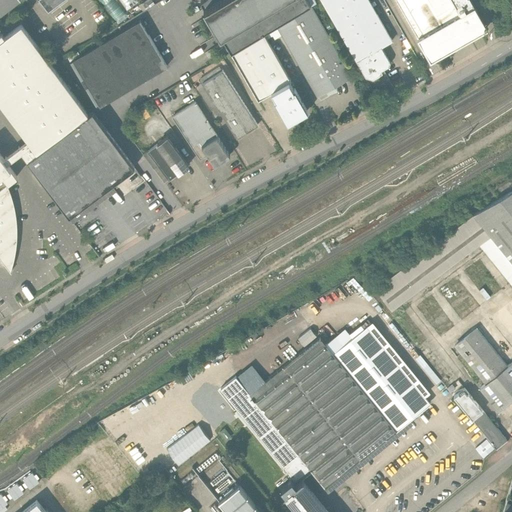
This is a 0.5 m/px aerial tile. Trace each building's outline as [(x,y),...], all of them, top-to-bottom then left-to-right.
[(0,0),(0,18),(20,4),(17,0),(0,0)] [(39,0),(48,10),(61,0),(39,0)] [(97,0),(115,24),(126,16),(123,11),(137,0),(97,0)] [(231,52),(276,25),(310,6),(310,5),(306,0),(202,0),(200,2),(204,8),(203,9),(208,17),(209,16),(216,28),(212,30),(216,36),(219,35),(223,43),(224,42),(230,52),(231,52)] [(321,0),(356,61),(356,60),(365,77),(372,78),(382,73),(380,70),(389,65),(389,62),(381,47),(392,41),(368,0),(321,0)] [(395,0),(430,60),(439,55),(445,51),(461,42),(469,38),(485,28),(469,0),(395,0)] [(276,25),(281,34),(317,97),(352,77),(311,6),(310,6),(276,25)] [(139,21),(70,63),(97,108),(167,66),(139,21)] [(22,152),(27,160),(88,115),(21,25),(4,38),(1,34),(0,34),(0,103),(27,140),(30,144),(21,151),(22,152)] [(276,25),(231,52),(258,100),(271,92),(275,99),(274,100),(287,122),(307,111),(294,88),(293,89),(289,82),(290,81),(266,38),(271,35),(274,39),(281,34),(276,25)] [(222,70),(201,83),(237,139),(258,125),(222,70)] [(195,102),(171,116),(199,160),(207,155),(214,166),(230,156),(195,102)] [(27,160),(69,217),(134,168),(92,111),(88,115),(27,160)] [(167,137),(147,151),(158,166),(169,180),(188,166),(167,137)] [(10,154),(3,159),(6,163),(13,158),(22,152),(21,151),(30,144),(27,140),(10,154)] [(158,166),(147,151),(143,155),(154,169),(158,166)] [(0,154),(0,257),(10,271),(13,260),(16,248),(17,234),(17,223),(15,208),(12,198),(7,184),(16,177),(6,163),(3,159),(0,154)] [(511,190),(473,213),(490,235),(478,244),(511,285),(511,190)] [(490,235),(473,213),(374,287),(391,309),(478,244),(490,235)] [(295,481),(309,469),(328,492),(413,424),(409,420),(431,403),(425,396),(430,392),(372,320),(344,343),(336,333),(324,343),(320,337),(250,393),(235,376),(220,388),(295,481)] [(476,328),(455,345),(485,384),(480,388),(499,411),(511,400),(511,362),(507,366),(476,328)] [(288,348),(280,353),(284,360),(292,355),(288,348)] [(441,380),(427,364),(423,368),(436,384),(441,380)] [(455,388),(452,384),(447,388),(450,392),(455,388)] [(464,388),(453,396),(487,439),(495,448),(496,450),(507,441),(464,388)] [(213,426),(194,400),(128,447),(146,474),(213,426)] [(495,448),(487,439),(480,445),(487,455),(495,448)] [(215,451),(195,468),(199,473),(219,456),(215,451)] [(224,466),(220,461),(203,474),(207,479),(224,466)] [(225,467),(209,481),(213,486),(229,472),(225,467)] [(190,472),(180,480),(184,484),(193,477),(190,472)] [(32,473),(22,480),(29,489),(39,482),(32,473)] [(231,474),(214,488),(218,492),(235,479),(231,474)] [(327,511),(302,480),(295,485),(291,480),(280,488),(285,494),(284,495),(297,511),(327,511)] [(16,484),(7,491),(14,500),(23,493),(16,484)] [(238,484),(218,500),(227,511),(260,511),(256,506),(238,484)] [(45,511),(36,501),(23,511),(45,511)]
